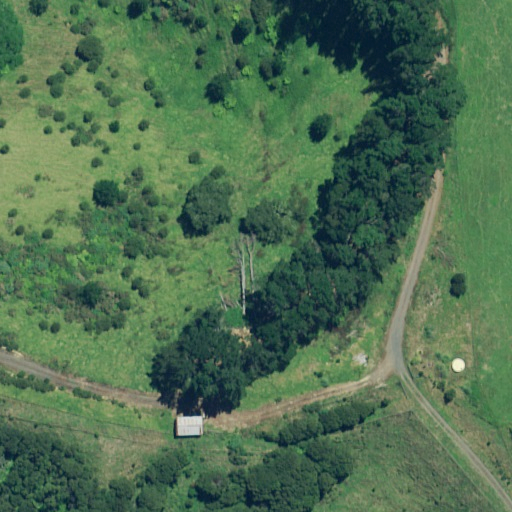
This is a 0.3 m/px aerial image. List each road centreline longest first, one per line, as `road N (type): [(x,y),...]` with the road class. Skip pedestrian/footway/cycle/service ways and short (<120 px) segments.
road 1 (track): [(0,354),(59,362),(192,405),(298,417),(364,396),(385,371),(396,327),(444,225),(449,144),(429,0)]
road 2 (track): [(495,511),(388,360)]
